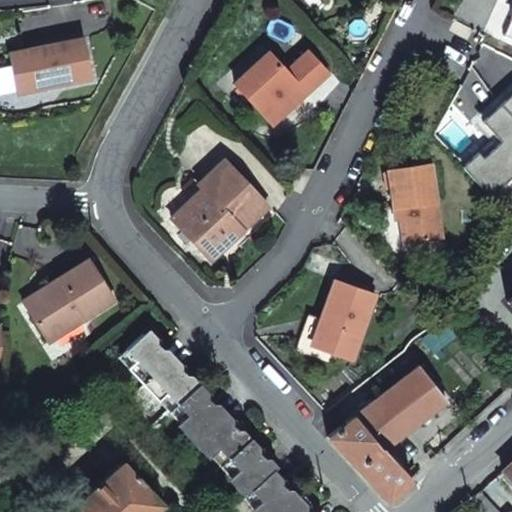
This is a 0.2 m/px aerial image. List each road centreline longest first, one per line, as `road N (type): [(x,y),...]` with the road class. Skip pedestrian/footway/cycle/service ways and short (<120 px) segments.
road 1 (residential): [(205,330),(289,261),(415,0)]
road 2 (residential): [(205,330),(371,511)]
road 3 (residential): [(195,0),(108,169),(106,202)]
road 4 (residential): [(106,202),(110,224),(205,330)]
road 5 (residential): [(511,426),(416,511)]
